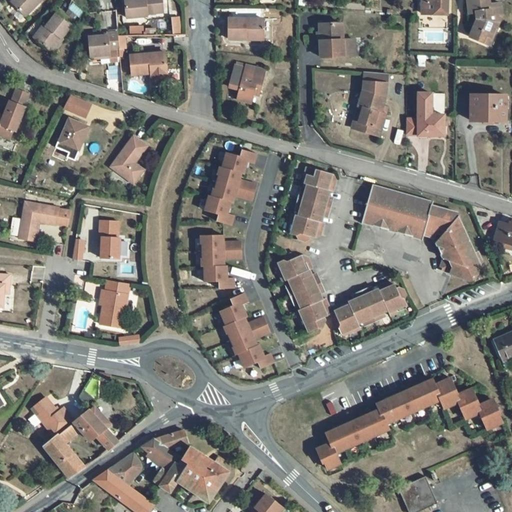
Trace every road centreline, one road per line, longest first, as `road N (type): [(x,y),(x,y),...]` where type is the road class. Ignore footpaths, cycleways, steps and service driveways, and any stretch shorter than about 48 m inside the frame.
road 1 (residential): [(279,141),(54,78),(0,31)]
road 2 (residential): [(308,376),(253,240),(279,141)]
road 3 (residential): [(511,206),(279,141)]
road 4 (residential): [(511,294),(308,376)]
road 5 (residential): [(33,511),(182,403)]
road 6 (unknown): [(339,287),(340,221),(357,161)]
